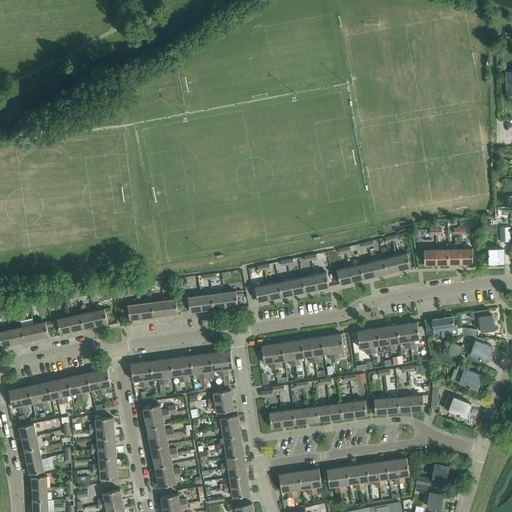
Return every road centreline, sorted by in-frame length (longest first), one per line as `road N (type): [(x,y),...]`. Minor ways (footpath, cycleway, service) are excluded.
road 1 (residential): [(256,329),(346,314),(375,299),(511,283)]
road 2 (residential): [(428,434),(420,424),(391,420),(254,439)]
road 3 (residential): [(259,464),(428,434)]
road 4 (residential): [(146,511),(115,350)]
road 5 (residential): [(115,350),(225,328),(238,333)]
road 6 (residential): [(0,370),(91,344),(115,350)]
